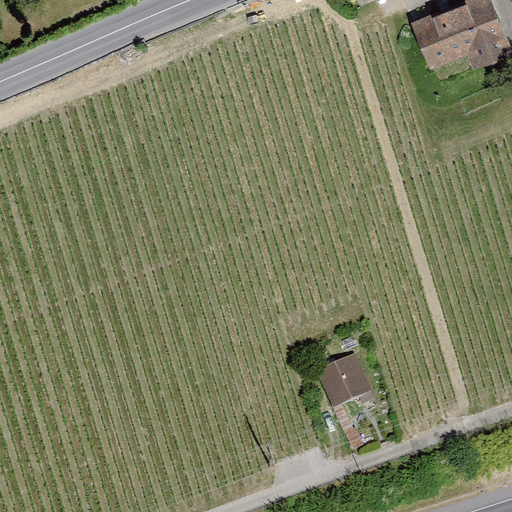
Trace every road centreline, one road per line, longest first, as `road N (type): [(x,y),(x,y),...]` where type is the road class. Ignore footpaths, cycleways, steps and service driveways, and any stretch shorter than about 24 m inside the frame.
road 1 (track): [(227,511),(511,412)]
road 2 (secondary): [(0,81),(195,0)]
